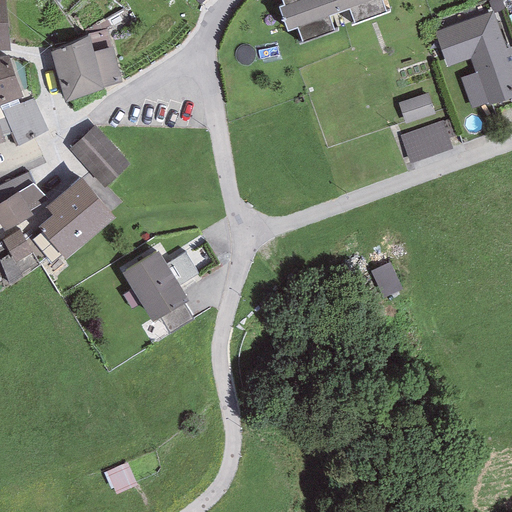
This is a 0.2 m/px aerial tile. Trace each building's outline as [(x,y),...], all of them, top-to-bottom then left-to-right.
[(17,0),(0,0),(0,52),(19,52),(17,0)] [(191,0),(201,11),(213,0),(191,0)] [(281,0),(283,4),(279,5),(289,32),(299,29),(304,44),(333,34),(328,19),(349,11),(354,27),(386,16),(381,0),(281,0)] [(511,94),(511,64),(492,9),(431,31),(443,64),(469,55),(474,71),(461,76),(472,109),(511,94)] [(92,39),(54,53),(72,103),(126,83),(113,49),(98,54),(92,39)] [(19,62),(0,67),(0,92),(5,108),(8,115),(34,106),(19,62)] [(427,93),(399,103),(405,121),(433,112),(427,93)] [(48,105),(17,119),(32,151),(63,137),(48,105)] [(5,108),(0,109),(0,153),(19,147),(8,115),(5,108)] [(440,124),(403,137),(412,163),(449,150),(440,124)] [(94,128),(68,151),(104,191),(130,168),(94,128)] [(2,196),(9,216),(47,186),(39,177),(2,196)] [(47,186),(9,216),(25,235),(62,205),(47,186)] [(70,222),(57,232),(59,235),(77,257),(115,224),(88,192),(63,214),(70,222)] [(0,268),(15,264),(3,227),(0,228),(0,268)] [(65,266),(77,257),(59,235),(47,245),(51,250),(45,255),(55,267),(61,262),(65,266)] [(30,287),(55,267),(45,255),(32,238),(17,250),(26,261),(16,269),(30,287)] [(184,301),(156,253),(125,270),(154,319),(157,317),(184,301)] [(375,276),(386,303),(406,295),(394,268),(375,276)] [(194,318),(184,301),(157,317),(167,333),(194,318)] [(131,470),(111,477),(117,497),(138,491),(131,470)]
